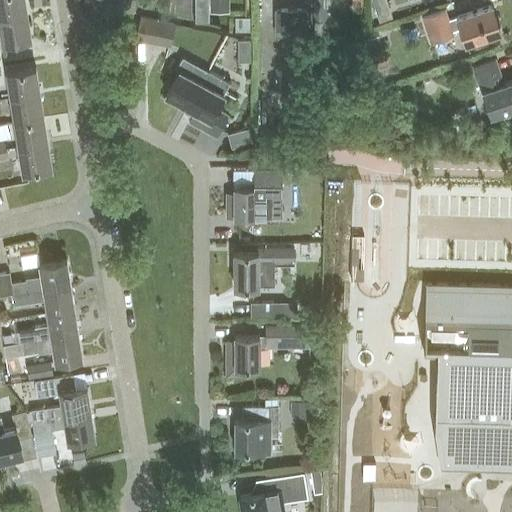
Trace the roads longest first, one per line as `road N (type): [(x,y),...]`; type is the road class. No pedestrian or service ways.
road 1 (residential): [(87,133),(134,125),(199,162),(206,497)]
road 2 (residential): [(145,502),(99,202)]
road 3 (residential): [(87,133),(65,0)]
